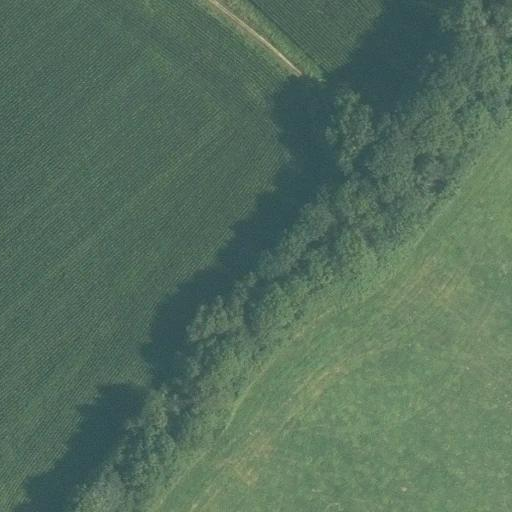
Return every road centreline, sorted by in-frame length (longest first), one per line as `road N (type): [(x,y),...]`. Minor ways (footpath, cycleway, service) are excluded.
road 1 (track): [(305,260),(352,171),(347,135),(329,106),(201,0)]
road 2 (track): [(305,260),(247,310),(97,511)]
